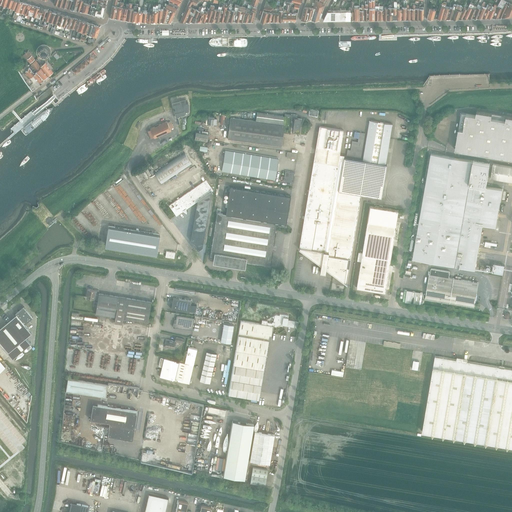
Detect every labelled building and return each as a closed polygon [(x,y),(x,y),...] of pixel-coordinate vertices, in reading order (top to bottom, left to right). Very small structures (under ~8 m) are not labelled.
[(15,10),(18,1),(15,0),(13,0),(9,14),(11,14),(13,9),(15,10)] [(88,0),(88,3),(83,2),(80,11),(89,13),(91,5),(91,4),(92,0),(88,0)] [(115,18),(118,1),(117,0),(113,0),(112,5),(111,11),(110,17),(115,18)] [(199,5),(200,0),(189,0),(187,5),(189,6),(188,7),(192,8),(196,10),(197,9),(196,9),(198,5),(199,5)] [(313,20),(317,1),(315,0),(314,0),(313,7),(309,7),(306,20),(313,20)] [(317,1),(313,20),(319,20),(325,4),(324,4),(326,0),(325,0),(319,0),(319,2),(317,1)] [(501,8),(505,1),(503,0),(500,0),(498,5),(492,18),(498,18),(501,8)] [(18,15),(23,2),(18,1),(15,10),(13,17),(12,20),(16,22),(18,15)] [(121,19),(123,3),(124,2),(118,1),(115,18),(121,19)] [(359,20),(359,7),(359,5),(354,5),(354,1),(351,1),(350,7),(354,7),(354,20),(359,20)] [(502,17),(508,2),(505,1),(501,8),(498,18),(502,17)] [(22,17),(27,3),(23,2),(18,15),(16,22),(20,23),(21,19),(22,17)] [(103,16),(106,4),(97,2),(96,6),(91,5),(89,13),(103,16)] [(442,19),(445,6),(446,3),(441,2),(441,4),(439,13),(437,19),(442,19)] [(467,18),(473,5),(474,3),(470,2),(467,7),(462,18),(467,18)] [(511,16),(511,4),(508,2),(502,17),(511,16)] [(28,14),(31,5),(27,3),(22,17),(25,18),(26,14),(28,14)] [(162,9),(161,21),(165,22),(171,22),(175,12),(177,8),(167,3),(165,6),(163,6),(162,9)] [(228,21),(231,9),(232,4),(229,3),(229,4),(227,5),(227,6),(224,21),(228,21)] [(482,18),(486,8),(483,7),(484,4),(482,3),(481,6),(481,9),(477,18),(482,18)] [(235,21),(237,7),(238,5),(235,4),(234,10),(231,9),(228,21),(235,21)] [(291,9),(291,13),(291,21),(295,21),(296,13),(294,13),(294,9),(298,9),(299,5),(294,4),(294,6),(292,6),(292,9),(291,9)] [(454,8),(460,9),(461,6),(454,4),(452,8),(449,7),(446,18),(451,18),(452,16),(453,16),(454,14),(452,13),(454,8)] [(481,9),(481,6),(479,5),(478,4),(477,7),(472,18),(477,18),(481,9)] [(486,18),(491,6),(487,4),(486,8),(482,18),(486,18)] [(492,18),(498,5),(494,4),(494,5),(493,6),(491,6),(486,18),(492,18)] [(32,16),(35,6),(31,5),(28,14),(27,18),(29,19),(30,15),(32,16)] [(191,10),(192,8),(188,7),(189,6),(187,5),(183,14),(180,21),(186,21),(190,13),(191,10)] [(210,21),(213,10),(214,6),(211,5),(210,8),(206,21),(210,21)] [(462,18),(467,7),(463,5),(461,10),(458,18),(462,18)] [(472,18),(477,7),(473,5),(467,18),(472,18)] [(36,17),(39,7),(35,6),(32,16),(30,23),(29,26),(29,25),(33,26),(34,24),(31,23),(32,21),(33,19),(34,19),(34,17),(34,16),(36,17)] [(196,21),(202,6),(200,6),(200,7),(199,7),(198,10),(197,9),(196,10),(196,12),(194,15),(192,21),(196,21)] [(251,6),(248,21),(253,21),(255,11),(256,12),(256,9),(256,8),(254,7),(251,6)] [(40,18),(44,9),(39,7),(36,17),(35,21),(37,22),(38,18),(40,18)] [(244,21),(246,9),(237,7),(235,21),(244,21)] [(301,20),(306,20),(309,7),(304,7),(301,20)] [(206,21),(210,8),(208,8),(208,9),(207,9),(207,11),(205,10),(204,11),(201,21),(206,21)] [(437,19),(439,13),(435,12),(435,10),(430,8),(426,19),(437,19)] [(461,10),(460,9),(454,8),(452,13),(454,14),(453,16),(452,16),(451,18),(458,18),(461,10)] [(45,20),(48,10),(44,9),(40,18),(38,25),(37,28),(42,29),(43,25),(41,24),(41,22),(42,19),(45,20)] [(49,21),(52,11),(48,10),(45,20),(43,25),(42,29),(46,30),(47,26),(45,25),(46,24),(44,24),(45,23),(46,23),(47,20),(49,21)] [(265,21),(268,11),(263,10),(260,21),(265,21)] [(53,23),(56,13),(52,11),(49,21),(47,26),(46,30),(48,31),(50,24),(50,23),(50,22),(53,23)] [(54,33),(60,14),(56,13),(53,23),(50,32),(54,33)] [(192,21),(194,15),(190,13),(186,21),(192,21)] [(58,35),(65,15),(60,14),(54,33),(58,35)] [(62,36),(69,16),(65,15),(58,35),(60,36),(62,36)] [(67,38),(73,18),(69,16),(62,36),(67,38)] [(74,29),(77,19),(73,18),(67,38),(69,38),(71,32),(71,31),(72,28),(74,29)] [(82,32),(86,22),(82,20),(78,30),(77,34),(79,35),(80,31),(82,32)] [(87,33),(90,23),(86,22),(82,32),(80,39),(84,41),(86,36),(85,36),(84,37),(82,36),(84,32),(87,33)] [(91,35),(94,24),(90,23),(87,33),(86,36),(90,37),(91,35)] [(94,24),(91,35),(93,36),(92,39),(88,38),(87,41),(94,43),(100,26),(94,24)] [(43,55),(44,55),(45,55),(46,55),(46,54),(47,54),(47,53),(48,53),(48,52),(48,51),(48,50),(48,49),(48,48),(47,47),(46,46),(45,46),(44,46),(43,46),(42,46),(41,47),(40,47),(40,48),(40,49),(39,49),(39,50),(39,51),(39,52),(40,52),(40,53),(41,54),(42,55),(43,55)] [(23,55),(30,63),(32,61),(35,59),(28,51),(23,55)] [(48,75),(40,66),(35,60),(31,63),(36,71),(43,79),(48,75)] [(72,70),(76,74),(89,64),(85,60),(72,70)] [(40,66),(48,75),(53,71),(45,62),(40,66)] [(43,79),(36,71),(34,72),(29,66),(25,69),(26,71),(28,73),(30,76),(33,73),(40,81),(43,79)] [(185,99),(172,102),(173,105),(174,111),(175,110),(176,113),(175,113),(176,117),(185,115),(184,113),(189,112),(189,106),(186,106),(185,99)] [(511,116),(477,111),(476,115),(461,113),(455,150),(511,158),(511,116)] [(284,125),(285,116),(257,113),(256,121),(230,118),(227,139),(281,146),(284,125)] [(291,114),(290,117),(290,118),(294,118),(292,128),(295,129),(295,130),(299,130),(300,123),(301,124),(302,119),(297,118),(297,115),(291,114)] [(332,197),(360,202),(361,194),(380,197),(382,183),(384,176),(393,124),(369,120),(362,160),(344,157),(342,166),(337,165),(332,197)] [(170,129),(173,128),(170,121),(167,122),(166,121),(150,129),(151,129),(147,131),(151,138),(154,137),(154,138),(171,130),(170,129)] [(319,161),(333,163),(338,132),(324,129),(319,161)] [(208,134),(207,134),(208,132),(202,131),(201,133),(196,132),(195,138),(207,140),(208,134)] [(192,150),(150,177),(163,197),(203,169),(192,150)] [(221,171),(275,179),(278,159),(225,150),(221,171)] [(473,160),(473,161),(431,154),(413,258),(475,269),(483,225),(496,227),(502,189),(486,186),(490,163),(473,160)] [(332,197),(337,165),(314,161),(302,232),(329,237),(323,272),(325,273),(326,268),(346,284),(360,202),(332,197)] [(143,165),(149,176),(151,174),(145,164),(143,165)] [(490,178),(511,181),(511,166),(493,164),(492,169),(489,169),(489,172),(491,172),(490,178)] [(145,171),(143,173),(139,167),(133,172),(140,181),(148,176),(145,171)] [(284,181),(293,182),(294,172),(285,171),(284,181)] [(206,180),(169,205),(176,215),(183,211),(187,212),(186,209),(197,201),(200,205),(197,207),(201,213),(195,218),(200,224),(193,229),(198,234),(192,239),(198,248),(203,245),(212,191),(213,190),(206,180)] [(107,186),(117,197),(122,193),(112,182),(107,186)] [(226,214),(217,213),(210,257),(220,258),(220,260),(229,261),(228,263),(230,263),(231,262),(240,263),(240,261),(270,266),(277,222),(286,224),(290,196),(230,186),(226,214)] [(79,221),(89,222),(89,218),(93,218),(93,221),(97,222),(97,216),(90,216),(90,206),(85,206),(85,211),(76,211),(76,216),(79,216),(79,221)] [(359,270),(357,287),(385,292),(388,270),(396,226),(395,226),(398,211),(370,206),(367,221),(362,253),(361,253),(361,252),(360,252),(360,253),(359,253),(357,260),(361,261),(359,270)] [(89,223),(85,242),(157,254),(160,234),(89,223)] [(320,272),(323,272),(329,237),(302,232),(299,249),(321,265),(320,272)] [(492,272),(503,274),(504,265),(493,263),(492,272)] [(479,282),(442,276),(443,274),(437,273),(437,275),(429,274),(425,299),(474,307),(479,282)] [(403,299),(420,301),(422,289),(405,286),(403,299)] [(123,318),(148,322),(151,302),(99,293),(99,291),(96,290),(87,288),(86,297),(94,298),(94,300),(97,301),(95,314),(115,317),(114,323),(122,324),(123,318)] [(171,309),(189,312),(191,300),(173,297),(171,309)] [(25,337),(31,332),(24,324),(33,317),(24,306),(16,313),(16,314),(10,319),(25,337)] [(238,335),(269,340),(269,336),(271,336),(273,326),(276,326),(278,325),(279,326),(282,326),(283,325),(294,327),(295,321),(288,319),(288,315),(280,313),(279,315),(275,314),(272,317),(274,319),(273,322),(272,322),(272,323),(267,322),(266,325),(241,320),(238,335)] [(198,320),(175,316),(173,329),(195,333),(198,320)] [(12,358),(30,343),(25,337),(10,319),(0,327),(0,341),(4,347),(3,347),(12,358)] [(235,325),(224,323),(220,343),(231,345),(235,325)] [(259,399),(269,340),(238,335),(228,394),(259,399)] [(385,337),(384,342),(405,346),(406,341),(385,337)] [(164,347),(174,349),(176,342),(165,339),(164,347)] [(189,383),(193,365),(197,349),(188,347),(185,363),(164,358),(160,358),(159,366),(162,367),(160,376),(189,383)] [(200,381),(210,383),(216,354),(206,351),(200,381)] [(412,362),(422,364),(424,352),(414,351),(412,362)] [(511,369),(504,368),(499,367),(435,356),(422,432),(511,446),(511,369)] [(66,390),(106,397),(107,385),(68,378),(66,390)] [(108,405),(107,406),(97,404),(95,420),(109,423),(109,426),(106,426),(105,433),(108,433),(107,436),(132,440),(135,427),(137,411),(113,407),(113,406),(108,405)] [(246,480),(254,424),(233,421),(224,476),(246,480)] [(190,448),(192,448),(193,442),(191,442),(193,425),(180,423),(175,451),(189,453),(190,448)] [(269,464),(274,435),(255,431),(250,461),(254,462),(254,464),(260,465),(260,462),(263,463),(263,466),(268,466),(269,464)] [(250,483),(265,486),(268,470),(253,467),(250,483)] [(103,474),(103,482),(113,483),(113,475),(103,474)] [(144,511),(165,511),(169,498),(149,494),(144,511)] [(175,511),(185,511),(188,502),(178,500),(175,511)] [(79,511),(81,504),(72,502),(69,511),(79,511)]
